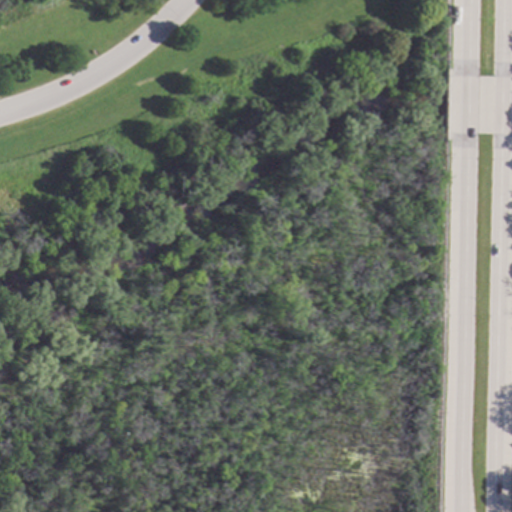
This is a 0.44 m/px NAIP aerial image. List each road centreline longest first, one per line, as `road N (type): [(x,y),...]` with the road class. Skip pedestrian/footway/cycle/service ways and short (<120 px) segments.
road 1 (secondary): [(462,161),(455,511)]
road 2 (secondary): [(495,511),(502,162)]
road 3 (residential): [(0,114),(102,70),(185,0)]
